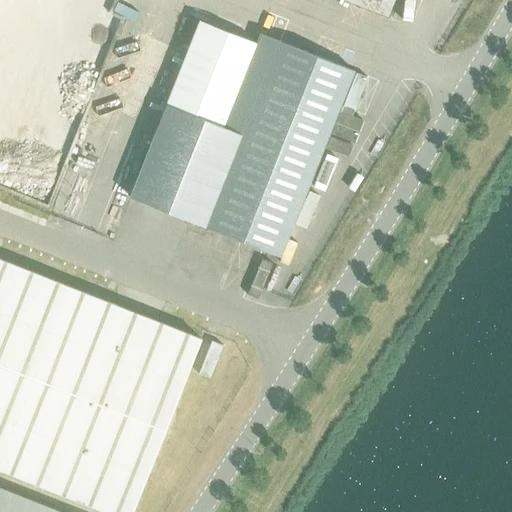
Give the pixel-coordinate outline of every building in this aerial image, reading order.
[(345,0),(388,17),(394,0),(345,0)] [(200,21),(169,97),(130,197),(279,256),(280,254),(304,263),(356,131),(371,123),(366,108),(379,75),(355,66),(353,71),(260,34),(257,43),(200,21)] [(0,469),(12,475),(107,511),(132,511),(201,339),(84,293),(0,259),(0,469)] [(205,373),(219,376),(226,340),(213,337),(205,373)] [(62,511),(0,487),(0,511),(62,511)]
